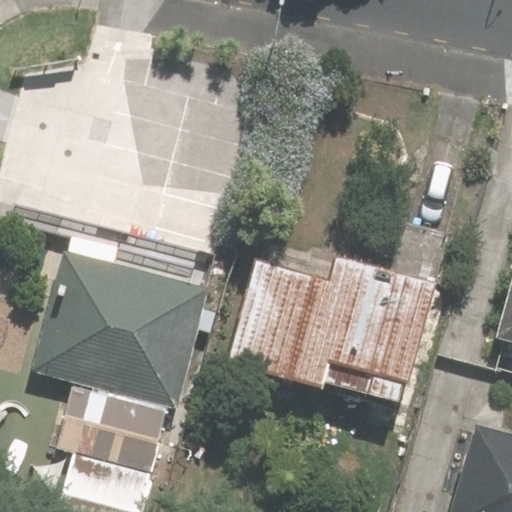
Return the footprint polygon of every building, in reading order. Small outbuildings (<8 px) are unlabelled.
[(68,250),(37,367),(179,404),(210,287),(68,250)] [(255,255),(230,359),(413,403),(444,274),(343,250),(337,274),(255,255)] [(511,295),(501,336),(511,338),(511,295)] [(44,377),(0,364),(0,437),(24,444),(44,377)] [(60,444),(156,470),(172,409),(76,384),(60,444)] [(511,511),(511,429),(484,422),(456,511),(511,511)] [(143,511),(153,476),(73,455),(57,511),(143,511)]
